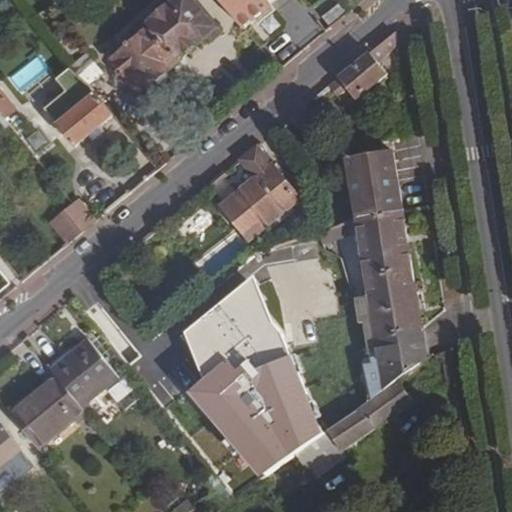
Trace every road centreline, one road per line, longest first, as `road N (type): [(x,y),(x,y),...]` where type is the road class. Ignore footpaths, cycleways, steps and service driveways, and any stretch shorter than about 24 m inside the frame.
road 1 (residential): [(399,0),(0,328)]
road 2 (secondary): [(511,355),(458,0)]
